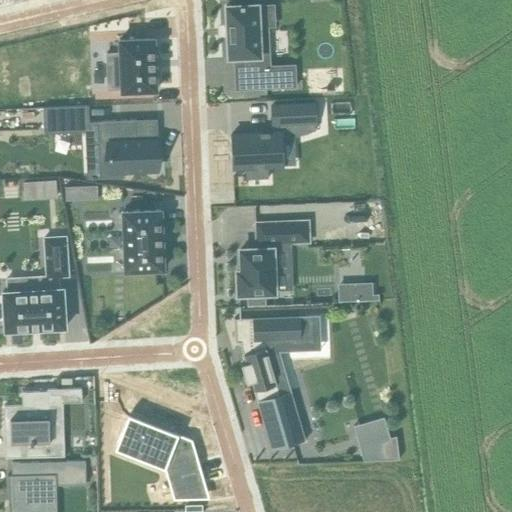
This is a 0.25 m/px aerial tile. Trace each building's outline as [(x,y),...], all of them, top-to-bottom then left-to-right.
[(227,26),(225,26),(226,39),(227,39),(228,58),(254,57),(256,89),(296,87),(295,65),(270,66),(268,27),(259,28),(258,5),(244,6),(244,4),(240,5),(240,6),(226,6),(227,26)] [(120,53),(107,54),(108,89),(121,89),(122,92),(156,91),(154,39),(119,40),(120,53)] [(272,132),(231,134),(233,168),(245,168),(246,179),(268,178),(268,166),(283,166),(282,141),(316,130),(314,104),(271,106),(272,124),(280,124),(280,132),(272,132)] [(89,106),(43,108),(44,130),(90,128),(90,122),(89,106)] [(339,115),(344,200),(368,199),(363,113),(339,115)] [(136,119),(98,121),(100,178),(125,177),(124,171),(157,169),(156,140),(137,141),(136,119)] [(56,180),(24,182),(25,198),(57,196),(56,180)] [(79,186),(65,187),(65,201),(79,200),(79,186)] [(125,271),(163,270),(161,210),(122,212),(125,271)] [(308,221),(256,223),(257,244),(291,243),(309,242),(308,221)] [(8,292),(2,292),(2,294),(3,294),(5,329),(5,331),(7,331),(63,327),(63,328),(65,328),(65,325),(62,290),(63,290),(63,288),(58,288),(57,276),(68,276),(66,236),(44,238),(46,276),(47,289),(26,290),(25,278),(7,279),(8,292)] [(241,271),(237,271),(238,294),(248,294),(264,293),(274,293),(274,291),(273,277),(292,277),(291,243),(257,244),(257,249),(240,250),(241,271)] [(372,284),(340,285),(340,303),(378,302),(378,296),(372,296),(372,284)] [(234,319),(235,342),(240,342),(240,345),(245,363),(241,365),(246,384),(251,382),(264,426),(285,420),(292,443),(271,449),(271,450),(305,440),(291,391),(279,394),(266,348),(266,341),(301,340),(300,316),(234,319)] [(65,368),(65,385),(88,385),(87,368),(65,368)] [(22,405),(4,406),(4,408),(6,407),(7,444),(27,443),(27,457),(64,456),(64,440),(63,402),(82,402),(81,388),(47,389),(47,391),(22,392),(22,405)] [(70,404),(69,452),(94,453),(95,405),(70,404)] [(128,415),(115,447),(165,467),(166,467),(166,468),(175,496),(175,497),(176,498),(177,498),(177,499),(178,499),(202,498),(203,498),(204,497),(205,497),(205,496),(206,495),(206,494),(206,493),(191,444),(191,443),(190,442),(189,442),(189,441),(188,441),(187,441),(186,441),(186,442),(185,442),(176,439),(178,434),(162,428),(152,424),(128,415)] [(363,461),(399,460),(398,436),(359,447),(363,461)] [(12,475),(8,475),(8,478),(12,478),(13,503),(8,503),(8,511),(56,511),(56,485),(86,484),(85,461),(11,463),(12,475)] [(102,470),(103,510),(134,509),(133,469),(102,470)]
